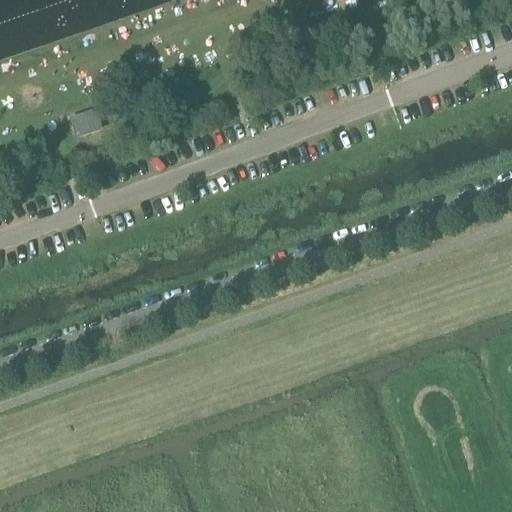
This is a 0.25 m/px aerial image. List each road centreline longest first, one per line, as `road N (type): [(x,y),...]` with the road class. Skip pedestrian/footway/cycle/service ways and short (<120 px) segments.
road 1 (tertiary): [(511,187),(0,368)]
road 2 (track): [(291,0),(0,102)]
